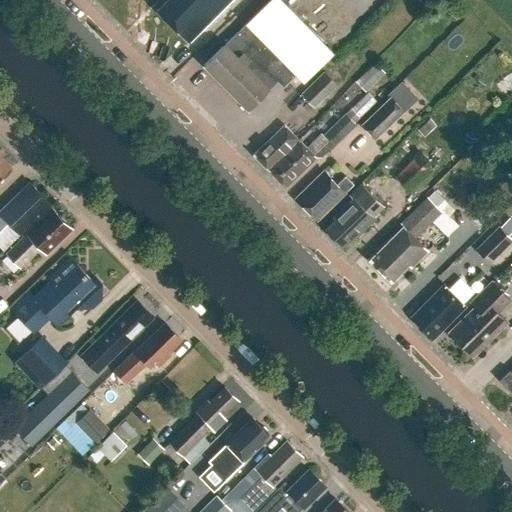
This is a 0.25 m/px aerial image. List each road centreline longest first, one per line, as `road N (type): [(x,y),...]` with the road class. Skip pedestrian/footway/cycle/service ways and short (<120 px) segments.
road 1 (secondary): [(511,479),(39,0)]
road 2 (residential): [(383,511),(0,123)]
